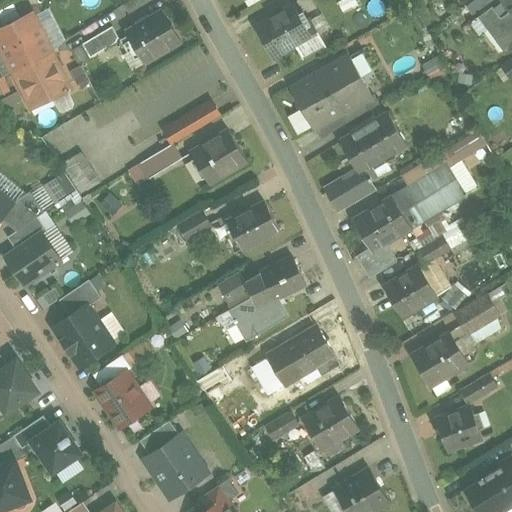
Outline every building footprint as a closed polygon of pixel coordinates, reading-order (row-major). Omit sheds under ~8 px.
[(477,0),(475,0),(468,5),(474,14),(483,8),(477,0)] [(296,5),(258,27),(275,56),(284,51),(285,53),(301,45),(302,44),(301,43),(313,35),(296,5)] [(502,17),(494,6),(479,16),(488,28),(492,25),(508,46),(511,43),(511,11),(502,17)] [(164,10),(129,30),(147,61),(183,40),(174,23),(172,24),(164,10)] [(7,29),(0,32),(0,41),(15,71),(55,52),(36,15),(7,29)] [(114,26),(85,43),(93,56),(117,42),(119,35),(114,26)] [(313,35),(301,43),(302,44),(301,45),(305,52),(318,44),(313,35)] [(55,52),(15,71),(33,108),(72,88),(55,52)] [(352,56),(323,72),(344,111),(374,94),(352,56)] [(76,84),(87,80),(81,66),(71,71),(76,84)] [(323,72),(294,88),(315,127),(316,127),(343,112),(344,111),(323,72)] [(214,101),(166,129),(175,143),(176,143),(222,115),(214,101)] [(343,112),(316,127),(322,138),(349,122),(343,112)] [(390,112),(343,140),(362,171),(366,169),(372,179),(393,166),(387,156),(408,143),(390,112)] [(230,130),(193,152),(211,183),(249,160),(230,130)] [(175,143),(143,162),(152,178),(185,158),(176,143),(175,143)] [(439,167),(412,183),(413,186),(394,197),(412,227),(462,197),(445,169),(455,163),(447,148),(433,157),(439,167)] [(101,182),(83,152),(66,162),(85,192),(101,182)] [(433,157),(406,173),(412,183),(439,167),(433,157)] [(362,171),(345,181),(357,202),(378,190),(372,179),(366,169),(362,171)] [(68,171),(37,191),(49,210),(62,201),(75,221),(93,210),(68,171)] [(342,176),(326,185),(341,211),(357,202),(345,181),(342,176)] [(255,203),(275,191),(269,181),(248,193),(255,203)] [(0,191),(0,219),(2,217),(14,203),(0,191)] [(32,191),(14,203),(2,217),(18,230),(39,216),(46,212),(32,191)] [(394,197),(357,220),(375,249),(412,227),(394,197)] [(268,201),(230,220),(245,248),(282,229),(268,201)] [(204,212),(181,226),(190,240),(214,226),(204,212)] [(18,230),(10,236),(19,249),(44,232),(45,233),(49,230),(39,216),(18,230)] [(472,243),(465,231),(450,241),(457,252),(472,243)] [(19,249),(9,256),(27,283),(62,259),(45,233),(44,232),(19,249)] [(445,235),(420,250),(427,262),(452,247),(445,235)] [(295,257),(262,272),(262,273),(275,299),(280,297),(307,283),(295,257)] [(420,266),(386,287),(403,315),(438,294),(420,266)] [(242,272),(220,285),(231,304),(244,296),(240,289),(249,284),(242,272)] [(263,292),(231,310),(248,341),(291,315),(280,297),(275,299),(262,273),(255,276),(263,292)] [(91,279),(61,299),(73,315),(89,304),(90,305),(103,296),(91,279)] [(488,295),(457,314),(464,326),(471,321),(477,330),(501,315),(488,295)] [(73,315),(56,327),(82,365),(115,343),(90,305),(89,304),(73,315)] [(193,329),(183,313),(166,324),(175,340),(193,329)] [(320,326),(271,355),(288,384),(318,366),(323,375),(342,364),(320,326)] [(452,332),(414,355),(430,383),(444,375),(446,377),(470,362),(452,332)] [(0,370),(9,364),(0,350),(0,370)] [(124,354),(112,363),(120,375),(127,370),(127,371),(132,367),(124,354)] [(9,364),(0,370),(0,400),(8,412),(40,390),(19,358),(9,364)] [(225,365),(201,379),(209,393),(229,381),(229,382),(234,379),(225,365)] [(120,375),(99,390),(123,425),(151,406),(127,371),(127,370),(120,375)] [(492,374),(463,392),(469,402),(498,384),(492,374)] [(342,397),(305,419),(323,449),(360,427),(342,397)] [(473,405),(438,419),(449,450),(485,437),(473,405)] [(294,411),(268,427),(275,439),(301,423),(294,411)] [(45,414),(15,435),(24,447),(34,440),(33,439),(53,426),(45,414)] [(172,419),(142,440),(152,454),(181,434),(172,419)] [(53,426),(33,439),(34,440),(54,471),(83,452),(61,420),(53,426)] [(152,454),(147,457),(173,497),(209,473),(182,433),(181,434),(152,454)] [(15,435),(0,445),(0,464),(16,459),(17,460),(29,455),(24,447),(15,435)] [(0,464),(0,508),(13,504),(17,507),(22,508),(27,506),(30,502),(31,497),(17,460),(16,459),(0,464)] [(511,461),(467,489),(468,490),(471,488),(484,511),(495,511),(500,509),(501,511),(505,511),(511,508),(511,461)] [(371,468),(337,489),(350,511),(372,511),(377,510),(377,509),(391,501),(371,468)] [(230,478),(200,498),(209,511),(228,500),(228,501),(240,493),(230,478)] [(209,511),(235,511),(228,501),(228,500),(209,511)] [(91,511),(85,501),(68,511),(91,511)] [(123,511),(117,503),(104,511),(123,511)]
